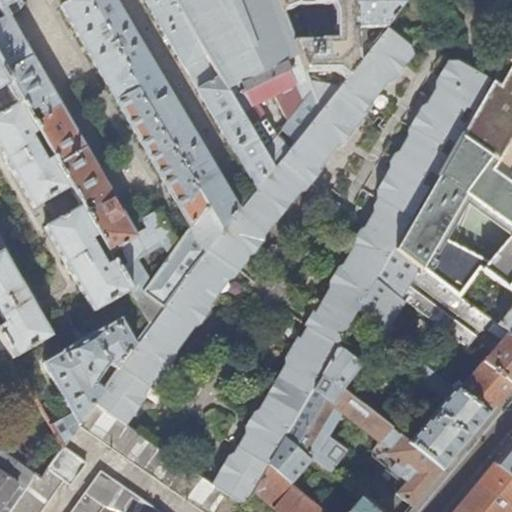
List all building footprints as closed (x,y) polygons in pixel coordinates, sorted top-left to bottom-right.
[(0,0),(0,66),(11,85),(22,104),(28,114),(35,110),(41,119),(33,124),(39,133),(54,158),(70,187),(80,204),(88,200),(93,208),(85,212),(99,236),(114,262),(130,289),(173,233),(173,231),(171,231),(165,219),(165,218),(164,216),(163,217),(159,209),(160,209),(159,207),(140,218),(140,219),(141,219),(146,227),(134,234),(8,17),(18,12),(22,4),(19,0),(0,0)] [(146,316),(150,323),(238,209),(113,0),(70,0),(59,7),(189,226),(142,291),(156,301),(146,316)] [(171,0),(142,0),(254,189),(271,168),(252,135),(239,114),(171,0)] [(171,0),(239,114),(308,79),(305,71),(293,41),(292,38),(285,19),(282,13),(277,0),(171,0)] [(277,0),(282,13),(296,7),(327,7),(330,12),(332,40),(293,41),(305,71),(334,71),(344,79),(354,66),(353,46),(352,29),(350,0),(277,0)] [(350,0),(352,29),(383,28),(384,26),(403,0),(350,0)] [(297,15),(285,19),(292,38),(304,33),(297,15)] [(263,240),(263,234),(276,219),(283,214),(291,204),(287,200),(294,191),(304,188),(318,170),(315,168),(317,161),(328,147),(340,142),(355,123),(355,117),(360,112),(363,113),(374,99),(375,88),(380,81),(391,78),(409,54),(407,42),(384,26),(383,28),(370,45),(354,66),(344,79),(338,86),(319,109),(271,168),(254,189),(238,209),(150,323),(134,346),(117,370),(103,389),(95,402),(126,424),(145,398),(147,390),(150,385),(148,383),(154,375),(164,371),(174,357),(176,345),(189,327),(201,321),(209,310),(212,297),(222,282),(233,277),(241,267),(238,265),(246,254),(253,253),(263,240)] [(370,45),(353,46),(354,66),(370,45)] [(511,46),(493,80),(395,248),(409,259),(450,289),(460,297),(472,279),(480,269),(505,288),(507,290),(511,293),(511,46)] [(358,312),(377,281),(395,248),(493,80),(467,67),(467,61),(447,63),(436,82),(435,90),(427,104),(422,107),(408,130),(407,138),(400,150),(395,153),(390,162),(389,168),(378,189),(377,198),(372,207),(373,212),(365,226),(359,229),(351,242),(351,249),(343,263),(338,266),(329,281),(329,289),(315,312),(312,311),(304,325),(306,327),(300,338),(297,337),(285,358),(285,365),(259,409),(254,412),(245,427),(246,432),(235,451),(228,458),(212,485),(219,490),(247,505),(256,489),(286,437),(322,374),(344,336),(358,312)] [(0,90),(11,85),(0,66),(0,90)] [(308,80),(312,91),(319,109),(338,86),(308,80)] [(271,168),(319,109),(312,91),(276,137),(269,126),(252,135),(271,168)] [(33,124),(28,114),(22,104),(0,116),(0,151),(32,208),(70,187),(54,158),(44,164),(29,138),(39,133),(33,124)] [(32,209),(40,224),(77,204),(68,189),(32,209)] [(89,241),(99,236),(85,212),(82,206),(44,228),(92,311),(131,290),(130,289),(114,262),(105,267),(89,241)] [(0,252),(0,251),(0,321),(1,323),(0,323),(0,340),(10,357),(48,335),(0,252)] [(460,297),(450,289),(409,259),(390,291),(394,294),(465,349),(473,339),(409,290),(413,281),(480,331),(484,326),(501,339),(482,362),(511,384),(511,336),(497,325),(460,297)] [(500,300),(507,290),(505,288),(480,269),(472,279),(500,300)] [(394,294),(390,291),(377,281),(358,312),(376,326),(394,294)] [(511,305),(497,325),(511,336),(511,305)] [(79,424),(95,402),(103,389),(94,382),(109,363),(117,370),(134,346),(119,319),(42,363),(70,413),(49,425),(62,448),(64,445),(79,424)] [(489,414),(431,369),(423,363),(417,371),(448,394),(430,415),(426,412),(422,417),(426,421),(414,436),(357,392),(359,389),(349,381),(344,386),(342,384),(360,364),(344,351),(349,346),(348,345),(350,340),(344,336),(322,374),(443,469),(466,442),(489,414)] [(435,363),(431,369),(489,414),(501,401),(511,387),(511,384),(482,362),(463,385),(435,363)] [(322,374),(286,437),(312,459),(329,473),(348,451),(327,433),(341,410),(383,443),(376,451),(377,458),(390,468),(388,470),(398,478),(399,476),(406,481),(396,494),(412,506),(443,469),(322,374)] [(126,424),(95,402),(79,424),(138,465),(203,511),(242,511),(247,505),(219,490),(212,485),(126,424)] [(312,459),(286,437),(256,489),(282,511),(325,511),(291,483),(312,459)] [(511,442),(511,443),(453,511),(511,511),(511,442)] [(86,462),(64,445),(62,448),(40,478),(34,474),(6,511),(41,511),(65,479),(71,484),(86,462)] [(0,450),(0,511),(6,511),(34,474),(0,450)] [(161,511),(102,471),(72,511),(98,511),(103,505),(120,511),(161,511)] [(374,511),(360,499),(348,511),(374,511)]
